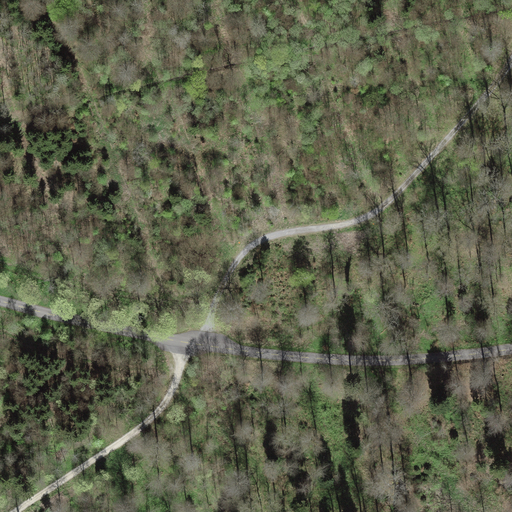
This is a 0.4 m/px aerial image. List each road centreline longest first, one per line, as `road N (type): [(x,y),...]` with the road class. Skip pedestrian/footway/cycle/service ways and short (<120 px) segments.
road 1 (track): [(0,300),(276,354),(390,360),(511,349)]
road 2 (track): [(201,344),(219,292),(247,248),(375,210),(511,60)]
road 3 (track): [(20,511),(150,419),(170,394),(186,342)]
